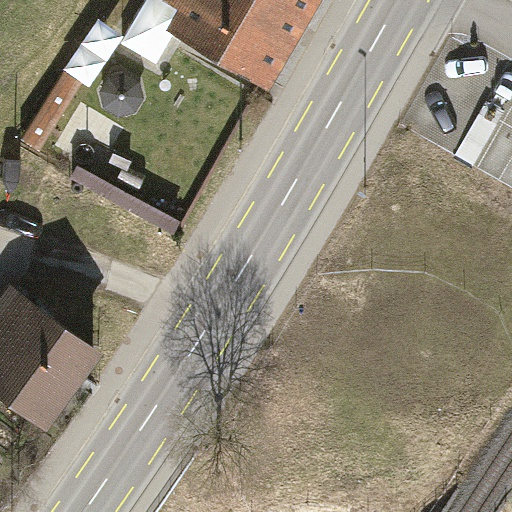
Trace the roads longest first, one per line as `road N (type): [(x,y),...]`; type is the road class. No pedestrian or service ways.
road 1 (primary): [(207,330),(400,0)]
road 2 (residential): [(207,330),(119,279),(0,259)]
road 3 (primary): [(87,511),(207,330)]
